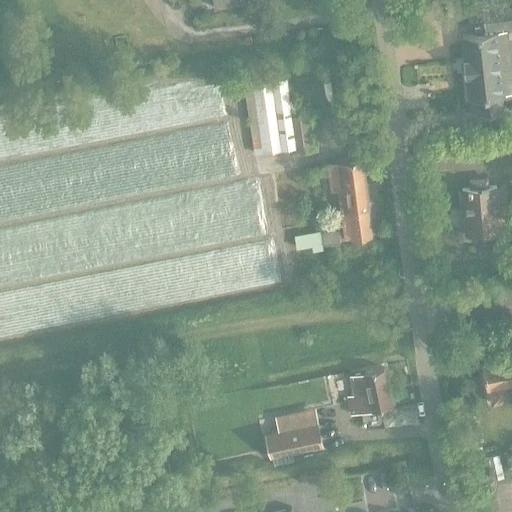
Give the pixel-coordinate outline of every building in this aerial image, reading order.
[(511,0),(504,0),(482,3),(484,23),(474,24),(475,32),(461,33),(463,57),(462,57),(464,73),(465,73),(468,97),(476,96),(478,112),(501,109),(500,93),(504,93),(502,74),(510,73),(505,28),(502,29),(502,24),(511,23),(511,0)] [(244,83),(254,152),(295,146),(296,149),(312,147),(307,112),(302,112),(301,105),(295,106),(295,113),(291,114),(286,77),(244,83)] [(337,187),(340,211),(367,207),(368,207),(361,157),(327,161),(330,188),(337,187)] [(461,187),(465,233),(474,232),(475,237),(492,236),(491,231),(500,230),(496,185),(487,186),(487,177),(469,178),(470,187),(461,187)] [(367,207),(340,211),(343,235),(349,234),(350,236),(371,233),(367,207)] [(294,234),(296,247),(311,245),(312,250),(323,248),(322,243),(339,241),(337,229),(322,231),(321,229),(294,234)] [(511,354),(483,360),(487,386),(489,386),(493,403),(511,400),(507,382),(511,381),(511,354)] [(391,406),(383,368),(349,375),(354,395),(347,396),(351,414),(372,410),(391,406)] [(265,432),(270,457),(322,446),(314,406),(276,414),(275,414),(278,430),(265,432)]
